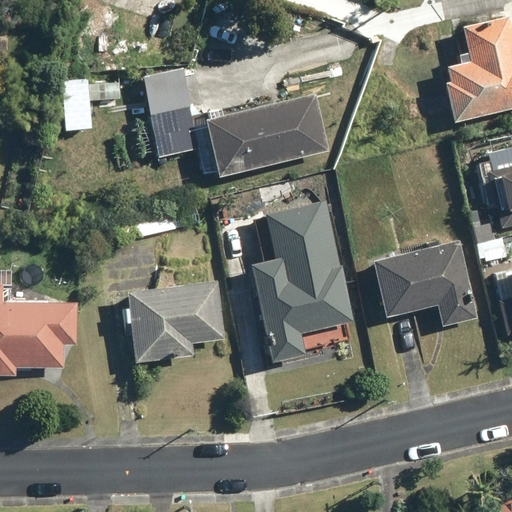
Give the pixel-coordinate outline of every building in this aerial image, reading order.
[(511,47),(505,13),(459,22),(467,59),(444,64),(447,79),(442,80),(450,120),(511,107),(511,47)] [(181,70),(143,78),(162,159),(199,151),(181,70)] [(119,81),(89,83),(90,101),(120,99),(119,81)] [(314,94),(204,118),(217,176),(327,152),(314,94)] [(511,165),(491,170),(499,208),(511,205),(511,165)] [(247,265),(271,362),(305,354),(300,334),(354,321),(325,200),(256,217),(267,260),(247,265)] [(504,236),(474,241),(476,261),(507,257),(504,236)] [(437,326),(475,318),(458,239),(371,259),(384,318),(433,307),(437,326)] [(511,262),(511,265),(511,267),(493,273),(499,298),(511,294),(511,262)] [(191,344),(224,340),(217,279),(126,290),(135,363),(193,356),(191,344)] [(1,284),(0,284),(0,377),(14,378),(15,366),(63,368),(64,347),(75,347),(77,304),(0,301),(1,284)]
